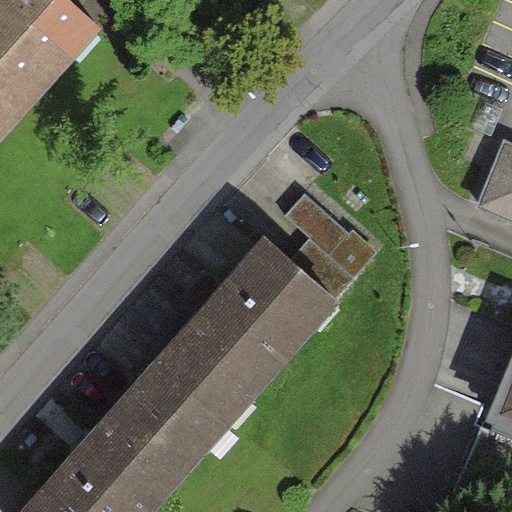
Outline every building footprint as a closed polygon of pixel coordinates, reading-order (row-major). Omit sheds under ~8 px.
[(0,0),(0,133),(93,29),(60,0),(0,0)] [(511,158),(496,192),(511,199),(511,158)] [(301,195),(159,359),(231,421),(373,257),(301,195)] [(159,359),(26,511),(151,511),(231,421),(159,359)] [(511,359),(485,425),(511,436),(511,359)]
